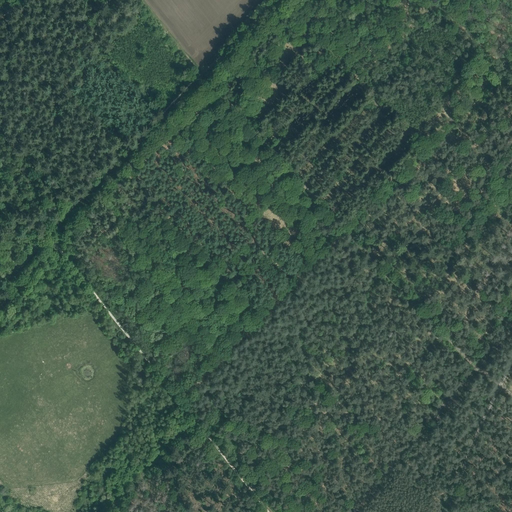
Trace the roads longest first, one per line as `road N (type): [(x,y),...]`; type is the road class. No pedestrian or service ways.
road 1 (track): [(271,511),(44,234)]
road 2 (track): [(276,0),(44,234)]
road 3 (track): [(511,54),(345,229)]
road 4 (track): [(183,400),(345,229)]
road 5 (track): [(215,88),(345,229)]
road 6 (track): [(345,229),(477,368)]
road 7 (track): [(477,368),(354,511)]
road 8 (track): [(109,511),(198,419)]
